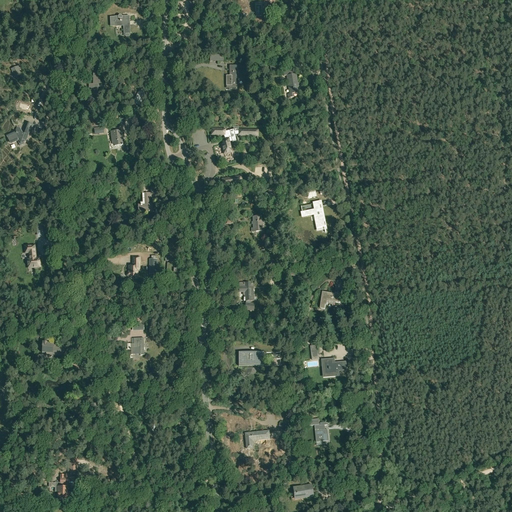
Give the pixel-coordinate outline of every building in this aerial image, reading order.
[(273,0),(263,0),(264,10),(269,10),(269,6),(274,6),(273,0)] [(124,36),(125,36),(125,37),(126,38),(129,38),(129,37),(129,36),(130,36),(129,17),(122,17),(122,16),(121,15),(119,15),(118,17),(115,18),(112,18),(111,19),(111,25),(112,27),(115,26),(115,27),(124,26),(124,36)] [(20,69),(19,66),(12,69),(16,78),(20,76),(18,70),(20,69)] [(229,76),(226,76),(226,86),(229,86),(236,86),(236,71),(238,71),(238,66),(229,66),(229,76)] [(96,87),(96,85),(102,85),(100,85),(100,68),(93,68),(93,69),(94,69),(94,85),(89,85),(89,98),(89,97),(97,97),(97,101),(97,87),(96,87)] [(288,68),(283,69),(284,76),(287,76),(290,94),(288,94),(288,98),(294,98),(293,94),(298,93),(296,83),(298,83),(296,74),(293,75),(293,71),(288,72),(288,68)] [(133,102),(139,105),(144,98),(138,94),(133,102)] [(32,106),(21,102),(18,109),(29,114),(32,106)] [(10,136),(7,138),(10,143),(15,141),(13,138),(17,137),(20,145),(26,142),(30,131),(34,133),(36,126),(29,124),(25,135),(22,133),(19,128),(17,127),(16,132),(9,135),(10,136)] [(212,129),(211,135),(224,136),(224,138),(222,139),(222,141),(223,145),(222,145),(224,154),(231,152),(229,143),(232,142),(232,143),(236,142),(235,136),(238,135),(238,136),(258,137),(258,131),(238,130),(238,132),(234,131),(234,130),(226,132),(226,129),(212,129)] [(123,140),(122,131),(118,131),(118,130),(115,130),(115,131),(111,132),(112,144),(114,144),(115,146),(125,145),(124,140),(123,140)] [(242,183),(241,176),(221,179),(222,186),(242,183)] [(142,194),(142,203),(140,203),(140,205),(138,205),(138,211),(139,211),(140,212),(149,212),(149,211),(153,210),(152,203),(150,203),(149,193),(142,194)] [(317,228),(324,227),(325,232),(326,232),(323,219),(322,219),(322,217),(323,216),(321,208),(320,209),(319,202),(314,203),(315,209),(303,212),(302,206),(301,206),(303,216),(314,214),(316,220),(315,220),(317,228)] [(264,222),(261,222),(261,217),(253,217),(253,232),(261,232),(261,225),(264,225),(264,222)] [(35,257),(34,246),(24,247),(24,254),(28,253),(29,260),(26,260),(27,268),(39,267),(39,259),(35,259),(35,257)] [(127,273),(127,274),(127,276),(128,277),(129,277),(129,279),(137,279),(137,272),(140,272),(139,258),(132,258),(132,267),(129,267),(129,273),(127,273)] [(167,263),(166,275),(177,276),(178,272),(177,272),(178,264),(171,264),(167,263)] [(244,301),(246,301),(246,303),(245,303),(244,310),(254,311),(255,304),(251,303),(251,301),(254,301),(254,296),(253,296),(253,283),(249,284),(249,283),(240,283),(240,287),(239,287),(239,292),(244,292),(244,301)] [(326,301),(340,303),(341,294),(337,293),(337,295),(322,292),(320,309),(325,309),(326,301)] [(134,344),(130,344),(127,344),(127,349),(131,349),(131,355),(132,355),(140,355),(140,356),(144,355),(144,338),(133,339),(134,344)] [(54,345),(54,344),(47,344),(47,343),(42,343),(42,353),(46,353),(46,357),(53,357),(53,356),(63,356),(63,348),(56,348),(56,346),(54,345)] [(312,360),(319,360),(318,350),(311,351),(312,360)] [(239,366),(280,366),(280,352),(239,352),(239,366)] [(326,375),(339,374),(339,372),(347,371),(346,362),(332,363),(332,360),(324,361),(324,364),(325,364),(326,375)] [(320,426),(315,426),(316,442),(328,441),(327,430),(325,430),(324,426),(327,425),(326,423),(320,423),(320,426)] [(252,441),(270,439),(269,431),(245,434),(246,449),(253,448),(252,441)] [(68,462),(68,472),(71,472),(71,475),(75,475),(75,472),(76,472),(76,467),(77,467),(77,462),(68,462)] [(55,483),(55,492),(58,492),(58,500),(67,500),(67,484),(68,484),(68,478),(67,478),(67,475),(60,475),(60,483),(55,483)] [(297,499),(313,496),(312,491),(311,491),(310,485),(293,488),(294,494),(296,494),(297,499)]
